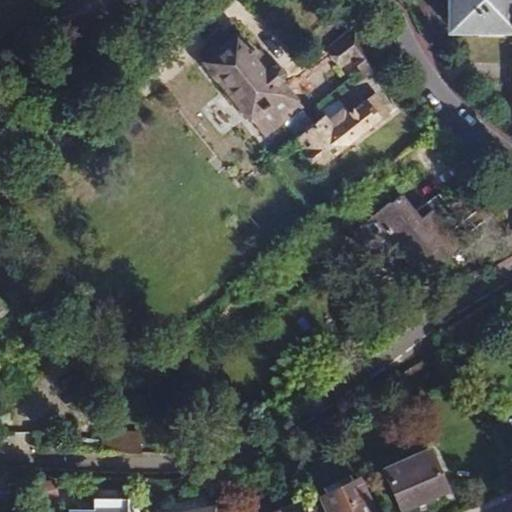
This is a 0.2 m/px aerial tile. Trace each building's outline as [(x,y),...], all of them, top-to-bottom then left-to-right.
[(511,29),(511,0),(451,0),(451,6),(458,6),(458,30),(511,29)] [(372,44),(361,29),(336,49),(348,63),(355,57),(368,74),(381,65),(367,47),(372,44)] [(242,32),(204,62),(249,119),(253,116),(267,134),(285,119),(280,114),(297,100),(281,81),(283,78),(283,76),(283,74),(283,71),(281,69),(279,66),(277,66),(268,73),(255,57),(260,52),(242,32)] [(324,118),(294,141),(318,170),(391,113),(382,103),(375,109),(369,101),(334,129),(330,125),(324,118)] [(464,248),(436,213),(423,223),(402,197),(393,205),(390,201),(355,230),(378,259),(396,244),(415,267),(421,262),(431,275),(464,248)] [(0,318),(13,309),(0,293),(0,318)] [(469,409),(455,377),(408,398),(423,429),(469,409)] [(445,487),(427,447),(383,467),(402,506),(445,487)] [(374,511),(358,478),(319,496),(327,511),(374,511)] [(303,511),(298,496),(247,511),(303,511)] [(122,511),(123,498),(88,497),(88,511),(122,511)]
